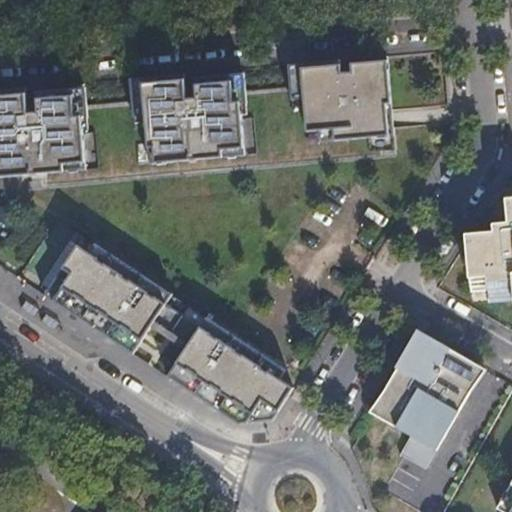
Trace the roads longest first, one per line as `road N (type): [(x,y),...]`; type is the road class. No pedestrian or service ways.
road 1 (residential): [(0,63),(474,16)]
road 2 (residential): [(399,292),(483,156),(474,16)]
road 3 (residential): [(0,320),(253,481)]
road 4 (residential): [(305,452),(399,292)]
road 5 (residential): [(399,292),(511,359)]
